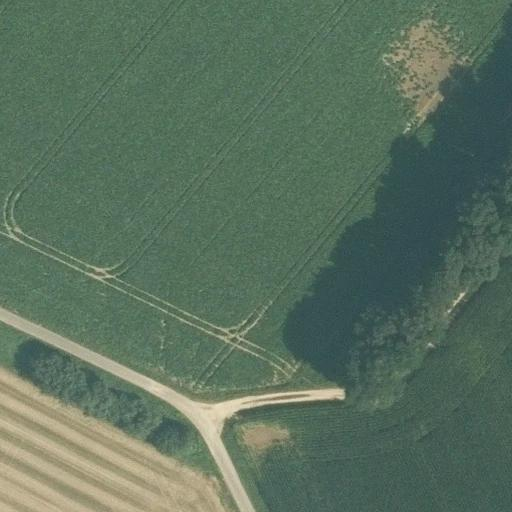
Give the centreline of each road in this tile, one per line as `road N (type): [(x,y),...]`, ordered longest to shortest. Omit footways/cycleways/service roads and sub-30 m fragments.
road 1 (track): [(511,231),(397,372),(373,384),(194,412)]
road 2 (track): [(194,412),(0,317)]
